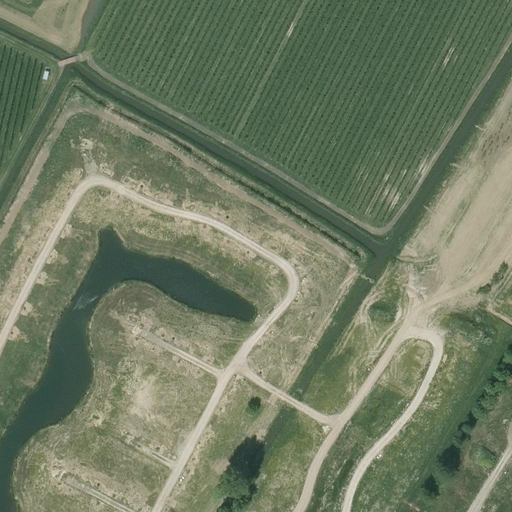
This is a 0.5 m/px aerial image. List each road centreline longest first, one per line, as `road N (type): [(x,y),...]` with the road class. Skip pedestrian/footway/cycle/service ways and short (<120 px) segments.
road 1 (residential): [(234,367),(294,285),(287,268),(203,219),(96,179),(65,214),(0,343)]
road 2 (residential): [(338,426),(399,337),(432,338),(437,352),(419,398),(354,477),(343,511)]
